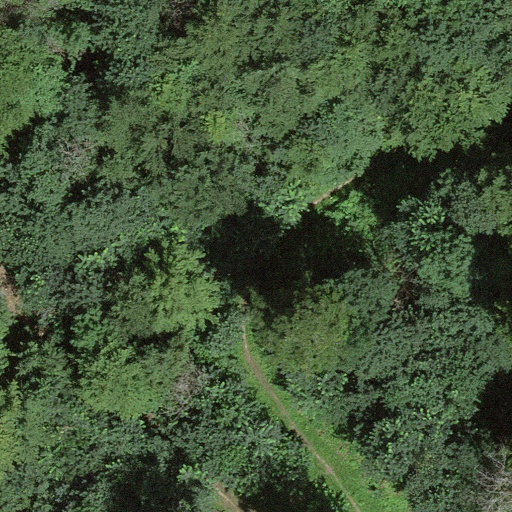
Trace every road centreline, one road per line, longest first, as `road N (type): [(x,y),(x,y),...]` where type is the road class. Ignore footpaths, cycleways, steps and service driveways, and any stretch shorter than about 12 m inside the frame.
road 1 (track): [(312,511),(238,333),(265,247),(331,195),(477,112),(511,102)]
road 2 (track): [(0,300),(51,350),(310,511)]
road 3 (track): [(118,0),(0,137)]
